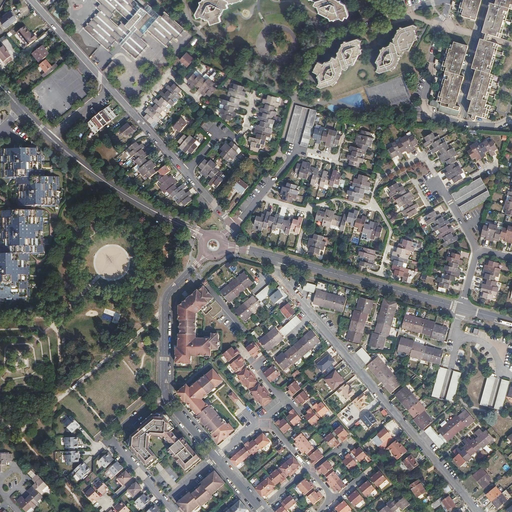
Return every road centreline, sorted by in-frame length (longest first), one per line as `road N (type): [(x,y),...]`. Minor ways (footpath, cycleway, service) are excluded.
road 1 (residential): [(477,511),(276,273)]
road 2 (tertiary): [(278,258),(461,307)]
road 3 (tertiary): [(50,138),(126,195),(191,229)]
road 4 (residential): [(199,261),(166,295),(165,396)]
road 5 (residential): [(260,196),(298,149),(336,158),(346,123)]
road 6 (residential): [(264,417),(333,498),(319,511)]
road 7 (residential): [(370,208),(378,178),(420,156),(444,192)]
road 8 (residential): [(429,114),(423,101),(448,0)]
